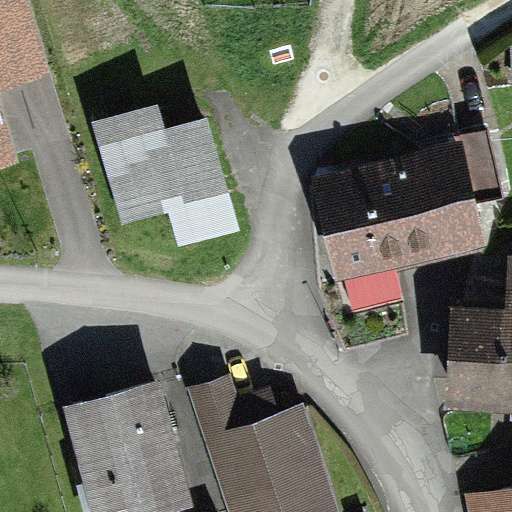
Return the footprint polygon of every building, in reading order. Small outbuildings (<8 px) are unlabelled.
[(0,0),(0,162),(12,159),(0,118),(0,82),(45,69),(23,0),(0,0)] [(148,102),(84,115),(106,216),(171,202),(173,216),(215,207),(195,110),(151,119),(148,102)] [(446,140),(305,166),(325,269),(466,243),(446,140)] [(440,305),(432,389),(511,395),(511,260),(499,259),(494,309),(440,305)] [(165,357),(81,380),(114,498),(198,475),(165,357)] [(234,371),(189,385),(227,511),(331,511),(296,398),(271,406),(264,384),(240,391),(234,371)] [(511,511),(511,486),(463,497),(465,511),(511,511)]
